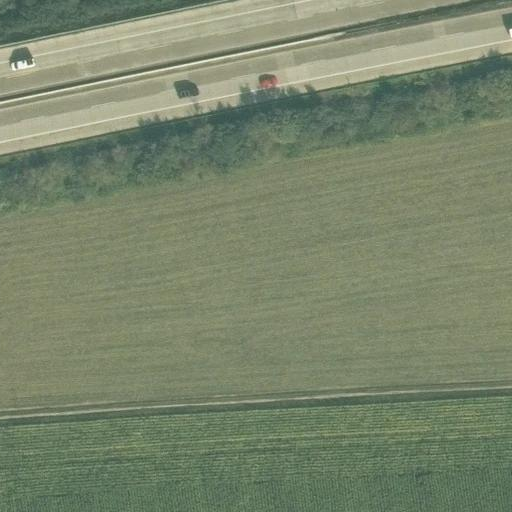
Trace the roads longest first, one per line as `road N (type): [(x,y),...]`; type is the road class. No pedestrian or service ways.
road 1 (motorway): [(0,130),(511,26)]
road 2 (track): [(0,410),(511,382)]
road 3 (motorway): [(410,0),(0,80)]
